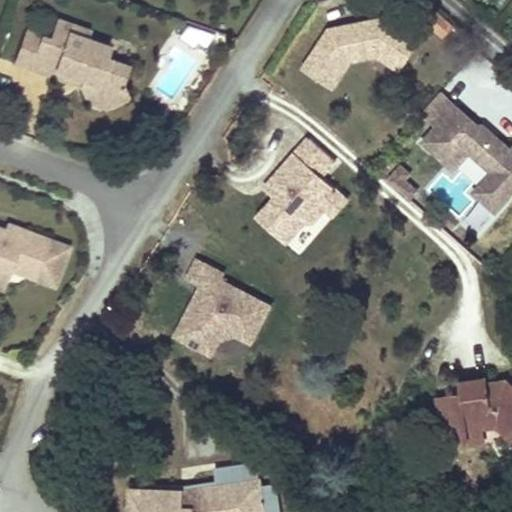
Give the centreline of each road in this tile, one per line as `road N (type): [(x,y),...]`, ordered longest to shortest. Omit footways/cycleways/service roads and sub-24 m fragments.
road 1 (unknown): [(229,80),(327,140),(381,203),(451,250),(465,276),(465,343)]
road 2 (residential): [(151,203),(35,389),(17,443),(17,483),(36,511)]
road 3 (residential): [(281,0),(151,203)]
road 4 (unknown): [(89,302),(164,377),(205,450)]
road 5 (residential): [(151,203),(0,151)]
